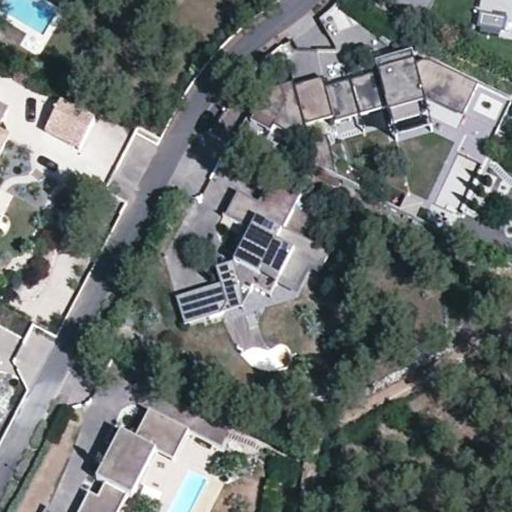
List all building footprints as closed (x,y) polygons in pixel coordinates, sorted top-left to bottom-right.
[(425,27),(436,0),(397,0),(392,13),(425,27)] [(314,50),(287,58),(295,88),(322,80),(314,50)] [(375,77),(326,89),(334,118),(335,123),(384,110),(388,125),(426,115),(422,99),(461,118),(456,127),(488,143),(509,101),(477,86),(476,89),(426,63),(413,67),(411,56),(372,66),(375,77)] [(306,125),(334,118),(326,89),(324,81),(297,88),(306,125)] [(306,125),(297,88),(267,96),(253,121),(271,132),(273,127),(288,135),(290,143),(310,138),(306,125)] [(10,109),(0,104),(0,110),(3,121),(10,109)] [(61,104),(46,133),(80,151),(95,122),(61,104)] [(137,130),(106,190),(130,203),(161,142),(137,130)] [(238,194),(226,219),(244,228),(257,235),(250,249),(243,246),(239,254),(234,263),(216,269),(221,285),(201,291),(210,319),(222,315),(228,304),(225,296),(242,290),(251,295),(254,290),(262,274),(265,273),(296,289),(309,264),(323,271),(331,255),(284,230),(301,197),(276,184),(264,207),(238,194)] [(257,235),(244,228),(233,250),(239,254),(243,246),(250,249),(257,235)] [(331,255),(323,271),(338,279),(350,256),(335,248),(331,255)] [(309,264),(296,289),(265,273),(262,274),(254,290),(272,299),(278,286),(299,297),(311,273),(319,277),(323,271),(309,264)] [(228,304),(222,315),(244,309),(251,295),(242,290),(225,296),(228,304)] [(185,327),(210,319),(201,291),(177,299),(185,327)] [(189,432),(150,412),(135,441),(114,430),(106,446),(113,450),(106,464),(97,481),(106,485),(99,499),(90,495),(81,511),(119,511),(128,496),(132,499),(155,453),(174,462),(189,432)] [(199,442),(193,460),(210,465),(216,448),(199,442)] [(106,464),(113,450),(106,446),(99,461),(106,464)]
